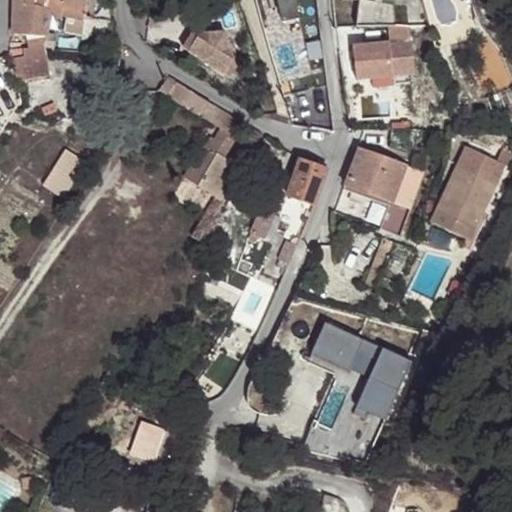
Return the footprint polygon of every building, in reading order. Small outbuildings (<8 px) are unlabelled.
[(12,0),(14,35),(27,36),(46,37),(47,33),(52,12),(32,7),(34,0),(12,0)] [(34,0),(32,7),(52,12),(69,15),(85,19),(85,18),(87,0),(34,0)] [(385,25),(389,6),(365,0),(357,0),(353,25),(385,25)] [(421,0),(405,0),(410,11),(424,7),(421,0)] [(85,19),(69,15),(65,31),(83,35),(115,39),(116,21),(85,18),(85,19)] [(406,25),(385,25),(387,42),(408,40),(406,25)] [(225,32),(192,32),(181,49),(229,78),(237,65),(225,32)] [(47,33),(46,37),(43,51),(46,51),(53,51),(56,34),(47,33)] [(24,55),(11,58),(17,82),(51,74),(46,51),(43,51),(46,37),(27,36),(28,48),(23,48),(24,55)] [(372,79),(412,74),(408,40),(387,42),(350,46),(355,81),(372,79)] [(412,74),(372,79),(373,86),(413,81),(412,74)] [(210,104),(175,84),(167,88),(161,97),(222,130),(229,132),(237,119),(210,104)] [(229,132),(222,130),(212,148),(229,158),(242,138),(229,132)] [(511,142),(506,140),(498,157),(500,157),(500,159),(506,162),(511,164),(511,161),(511,142)] [(500,157),(498,157),(469,143),(438,208),(476,225),(498,179),(499,179),(492,175),(500,159),(500,157)] [(192,181),(212,148),(206,145),(187,177),(192,181)] [(229,158),(212,148),(192,181),(230,203),(249,170),(229,158)] [(345,185),(408,209),(421,173),(359,149),(345,185)] [(86,164),(67,150),(42,186),(62,199),(86,164)] [(506,162),(500,159),(492,175),(499,179),(506,162)] [(315,204),(328,169),(303,161),(291,195),(315,204)] [(257,219),(253,235),(264,239),(268,222),(257,219)] [(256,309),(267,315),(301,234),(291,229),(256,309)] [(373,254),(387,259),(393,242),(379,237),(373,254)] [(375,290),(387,259),(373,254),(361,285),(375,290)] [(445,328),(449,319),(440,315),(436,324),(445,328)] [(413,361),(328,323),(315,351),(353,368),(360,350),(379,359),(360,404),(388,417),(413,361)] [(104,385),(107,386),(125,396),(126,398),(134,385),(112,370),(104,385)] [(125,396),(107,386),(101,396),(118,406),(125,396)]
